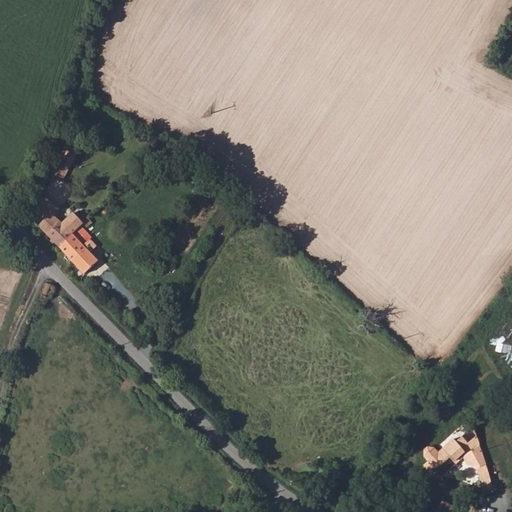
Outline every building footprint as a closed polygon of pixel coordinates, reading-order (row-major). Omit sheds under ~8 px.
[(88,144),(78,137),(65,155),(76,162),(88,144)] [(76,162),(65,155),(58,165),(69,172),(76,162)] [(50,188),(44,194),(50,199),(56,194),(50,188)] [(50,199),(44,194),(37,200),(45,208),(39,215),(59,236),(60,236),(73,222),(74,220),(86,212),(77,203),(66,214),(61,209),(66,203),(56,194),(50,199)] [(73,222),(60,236),(78,256),(84,263),(99,250),(91,242),(97,236),(90,229),(84,234),(73,222)] [(42,300),(42,302),(46,302),(46,300),(48,299),(50,299),(55,287),(45,284),(40,296),(43,297),(42,300)] [(434,447),(423,455),(444,482),(461,463),(479,469),(490,509),(500,508),(488,466),(474,429),(440,453),(434,447)] [(431,511),(450,511),(455,499),(437,493),(431,511)]
